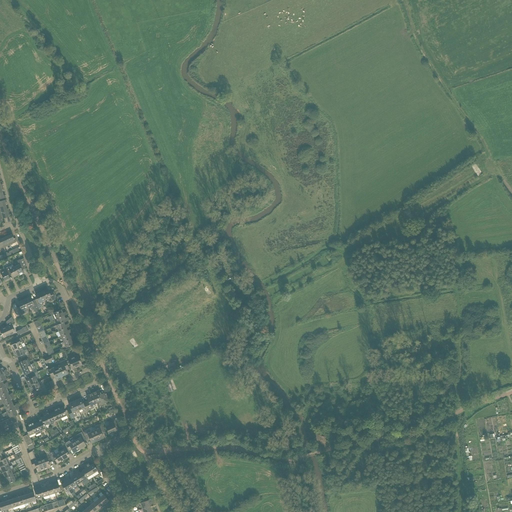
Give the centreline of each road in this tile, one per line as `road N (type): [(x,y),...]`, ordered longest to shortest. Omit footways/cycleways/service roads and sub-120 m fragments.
road 1 (track): [(404,0),(421,52),(511,191)]
road 2 (track): [(85,328),(213,238)]
road 3 (residential): [(33,412),(97,382),(90,368),(52,388)]
